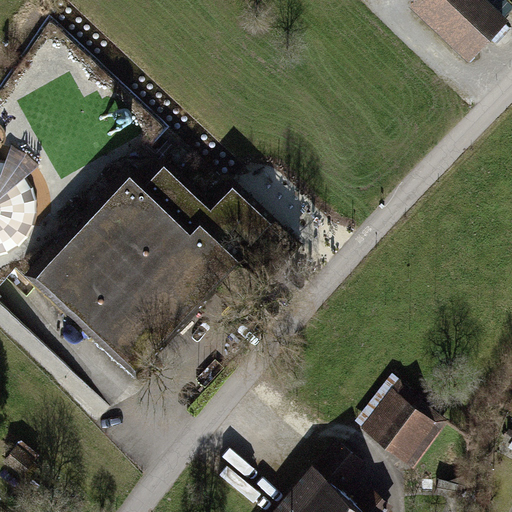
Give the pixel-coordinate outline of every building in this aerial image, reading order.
[(508,10),(495,0),(411,0),(409,3),(471,54),(508,10)] [(7,167),(0,164),(0,252),(16,257),(47,159),(13,149),(7,167)] [(34,269),(139,365),(214,282),(236,302),(296,237),(233,180),(212,202),(163,157),(141,180),(127,167),(34,269)] [(397,378),(362,425),(414,466),(451,418),(397,378)] [(267,511),(375,511),(345,487),(368,459),(334,431),(267,511)] [(36,457),(20,442),(5,460),(23,474),(36,457)] [(449,479),(440,477),(436,493),(461,499),(466,474),(449,479)]
